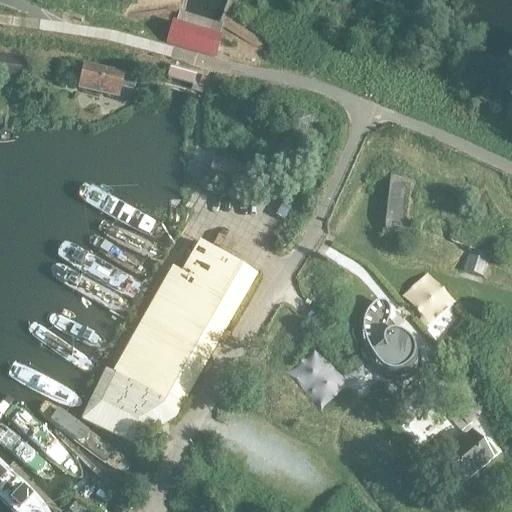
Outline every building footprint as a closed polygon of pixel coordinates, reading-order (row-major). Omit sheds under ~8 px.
[(220,25),(179,13),(175,25),(217,37),(220,25)] [(165,45),(213,60),(220,38),(217,37),(175,25),(171,24),(165,45)] [(0,77),(20,80),(23,58),(0,54),(0,77)] [(133,91),(136,77),(84,65),(78,89),(117,98),(119,88),(133,91)] [(166,79),(192,87),(196,73),(170,65),(166,79)] [(240,104),(217,99),(214,115),(237,120),(240,104)] [(268,164),(304,172),(318,111),(281,103),(268,164)] [(242,153),(222,148),(218,160),(239,166),(242,153)] [(213,159),(207,181),(251,193),(257,170),(239,166),(218,160),(213,159)] [(410,186),(396,184),(396,176),(390,175),(389,181),(389,184),(385,223),(385,227),(386,231),(387,235),(389,238),(389,239),(390,240),(396,237),(395,236),(393,233),(393,231),(392,228),(392,226),(392,224),(406,225),(410,186)] [(407,177),(396,176),(396,184),(410,186),(406,225),(392,224),(392,226),(392,228),(393,231),(393,233),(405,234),(406,234),(408,233),(409,233),(411,231),(413,228),(413,225),(417,187),(416,184),(415,181),(411,178),(407,177)] [(511,250),(511,252),(510,254),(509,255),(508,256),(507,255),(506,255),(456,240),(455,239),(454,238),(454,237),(454,234),(454,230),(454,227),(453,223),(451,221),(449,218),(446,216),(443,214),(440,213),(435,213),(431,213),(427,215),(423,217),(421,219),(418,223),(417,226),(414,236),(419,237),(421,227),(423,223),(424,222),(427,219),(431,218),(435,217),(439,218),(443,220),(446,222),(448,226),(449,229),(449,233),(449,236),(449,237),(449,240),(450,242),(452,243),(469,249),(468,253),(464,266),(462,273),(482,279),(484,280),(484,279),(486,273),(490,260),(492,256),(505,260),(507,260),(511,260),(511,259),(511,250)] [(79,421),(129,445),(174,419),(214,349),(255,277),(226,260),(220,257),(201,246),(182,280),(171,273),(112,376),(103,372),(79,421)] [(452,309),(436,303),(426,328),(443,334),(445,328),(449,330),(454,317),(450,315),(452,309)] [(395,331),(386,321),(387,319),(387,316),(388,313),(387,309),(387,307),(385,305),(383,304),(381,304),(378,304),(376,305),(373,306),(370,310),(366,314),(364,317),(363,321),(361,325),(360,329),(360,333),(360,337),(360,341),(361,345),(363,351),(366,358),(369,364),(371,367),(372,369),(377,374),(383,379),(386,381),(392,383),(402,395),(430,372),(420,360),(420,358),(419,354),(417,347),(415,344),(412,340),(409,337),(406,335),(402,333),(399,332),(395,331)] [(470,434),(436,462),(459,490),(498,458),(488,445),(483,449),(470,434)] [(227,445),(216,438),(209,449),(221,456),(227,445)]
